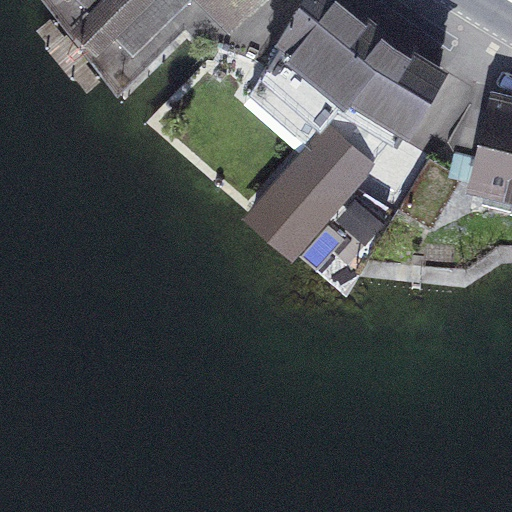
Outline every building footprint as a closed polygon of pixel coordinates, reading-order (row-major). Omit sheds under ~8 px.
[(103,0),(84,19),(123,59),(185,0),(103,0)] [(207,0),(230,24),(254,0),(207,0)] [(475,60),(368,0),(305,0),(267,68),(420,156),(475,60)] [(511,97),(504,96),(485,173),(511,180),(511,97)] [(385,161),(330,117),(267,194),(322,238),(385,161)]
